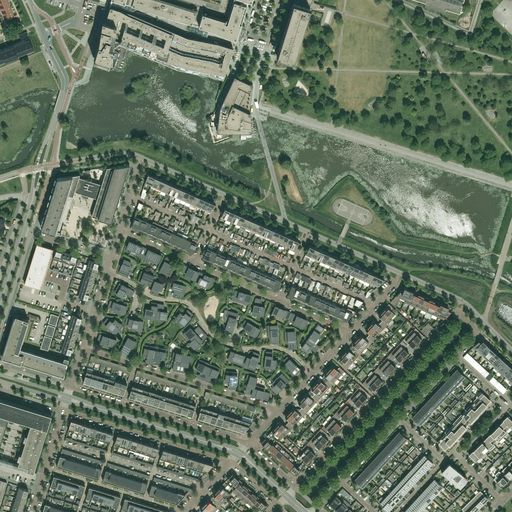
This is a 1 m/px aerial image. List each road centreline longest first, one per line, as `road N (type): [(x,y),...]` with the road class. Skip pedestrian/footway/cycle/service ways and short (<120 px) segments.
road 1 (residential): [(455,355),(477,331),(456,312),(295,488)]
road 2 (residential): [(311,373),(284,350),(227,344),(189,304),(149,296),(105,272)]
road 3 (residential): [(278,409),(82,347)]
road 4 (residential): [(69,387),(246,443)]
road 5 (secondary): [(237,452),(66,398)]
road 6 (residential): [(62,409),(229,461)]
